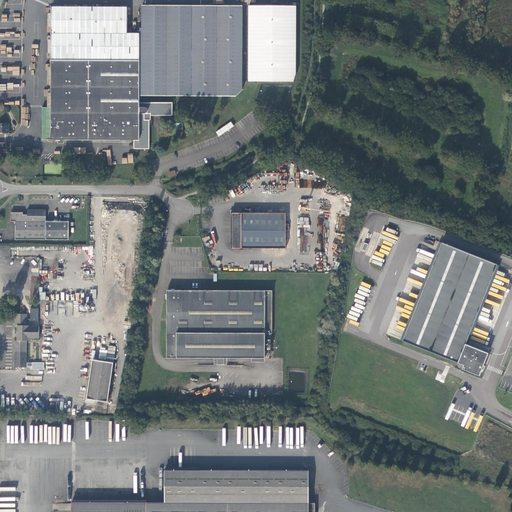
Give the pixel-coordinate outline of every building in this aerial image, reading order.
[(142,33),(139,33),(139,96),(191,96),(192,5),(142,5),(142,33)] [(192,5),(191,96),(236,96),(242,90),(242,6),(192,5)] [(293,81),(296,74),(296,6),(249,6),(248,81),(293,81)] [(139,96),(139,33),(127,33),(127,7),(52,7),(51,107),(51,139),(51,140),(134,140),(134,149),(149,149),(149,127),(152,127),(152,123),(149,123),(150,120),(148,120),(148,115),(172,116),(172,103),(139,103),(139,96)] [(42,139),(51,139),(51,107),(42,107),(42,139)] [(218,136),(234,126),(231,122),(215,132),(218,136)] [(0,132),(9,133),(9,124),(0,123),(0,132)] [(27,215),(23,215),(23,212),(11,212),(11,221),(16,221),(16,239),(69,240),(69,221),(46,221),(46,216),(46,209),(28,209),(27,215)] [(233,248),(285,248),(285,213),(232,213),(233,248)] [(462,369),(479,376),(482,370),(483,370),(485,366),(484,365),(488,353),(466,344),(497,265),(442,243),(403,341),(463,365),(462,369)] [(167,297),(167,298),(166,358),(265,358),(265,355),(265,350),(265,333),(272,333),(272,290),(174,290),(171,290),(167,290),(167,294),(167,297)] [(26,325),(26,314),(15,314),(15,325),(18,325),(18,341),(15,341),(15,367),(26,367),(26,341),(28,340),(28,337),(39,337),(39,327),(28,327),(28,325),(26,325)] [(108,402),(114,363),(116,347),(109,346),(107,362),(92,360),(87,399),(108,402)] [(43,436),(45,420),(30,419),(29,427),(34,428),(34,435),(43,436)] [(308,511),(309,503),(309,470),(200,470),(165,470),(165,502),(147,502),(71,502),(71,511),(308,511)]
